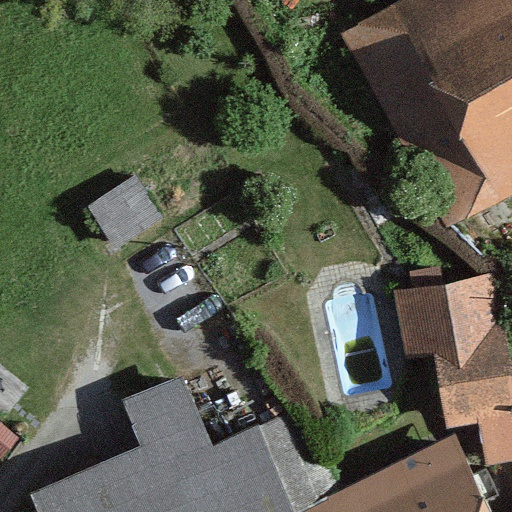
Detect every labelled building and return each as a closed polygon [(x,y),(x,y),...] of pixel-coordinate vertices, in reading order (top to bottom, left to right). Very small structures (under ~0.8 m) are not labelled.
[(511,0),(402,0),(347,29),(451,226),(511,193),(511,0)] [(92,191),(117,236),(167,208),(142,164),(92,191)] [(511,300),(505,266),(398,286),(410,351),(445,345),(458,416),(485,411),(493,457),(511,453),(511,300)] [(144,442),(36,485),(47,511),(312,511),(306,494),(275,416),(216,440),(189,371),(126,396),(144,442)] [(498,511),(460,433),(306,494),(313,511),(498,511)]
